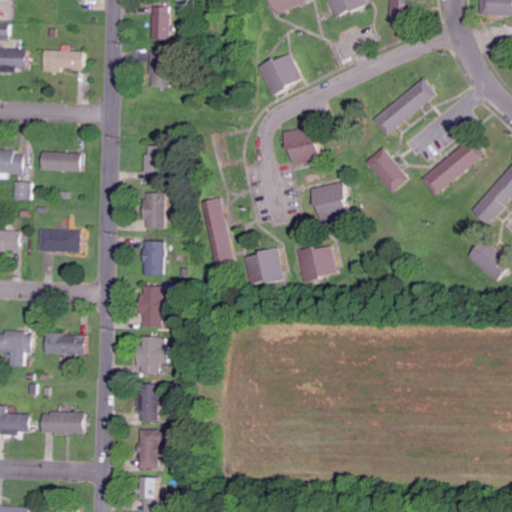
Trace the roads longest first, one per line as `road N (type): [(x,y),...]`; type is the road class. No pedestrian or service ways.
road 1 (residential): [(102,511),(115,0)]
road 2 (residential): [(462,34),(388,59),(275,119),(266,137),(274,183)]
road 3 (residential): [(453,0),(475,63),(511,111)]
